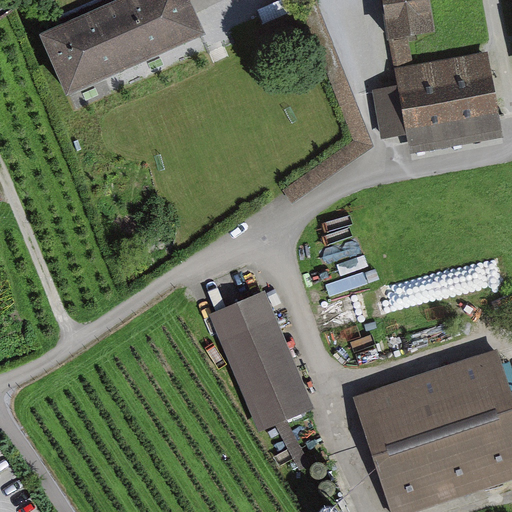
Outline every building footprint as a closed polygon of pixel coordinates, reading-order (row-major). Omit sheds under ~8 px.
[(185,0),(136,0),(44,38),(70,99),(204,43),(185,0)] [(430,0),(381,0),(388,47),(394,46),(400,90),(380,92),(387,142),(408,139),(410,153),(503,140),(491,57),(414,68),(410,43),(436,40),(430,0)] [(354,143),(283,193),(294,208),(374,151),(318,5),(303,11),(354,143)] [(265,287),(210,311),(260,428),(315,404),(265,287)] [(333,299),(336,322),(420,310),(417,287),(333,299)] [(393,511),(405,511),(511,476),(511,388),(497,345),(353,393),(393,511)]
